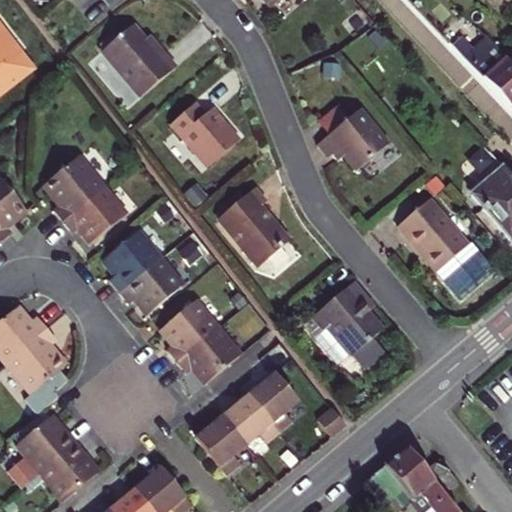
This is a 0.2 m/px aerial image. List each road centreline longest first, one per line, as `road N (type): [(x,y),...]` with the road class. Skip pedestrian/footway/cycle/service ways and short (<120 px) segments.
road 1 (residential): [(212,0),(256,62),(316,201),(455,367)]
road 2 (residential): [(0,286),(36,272),(74,289),(128,400),(159,430)]
road 3 (secondary): [(455,367),(283,511)]
